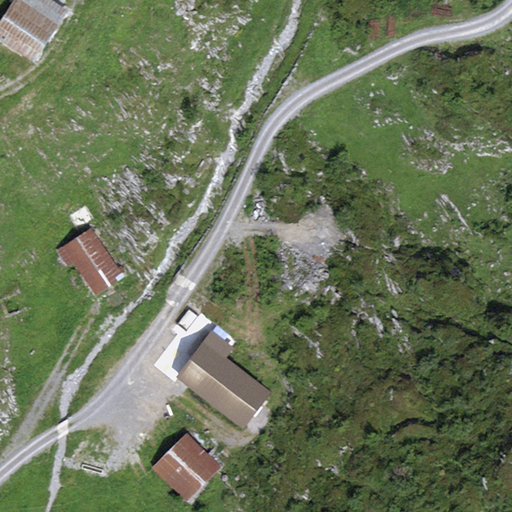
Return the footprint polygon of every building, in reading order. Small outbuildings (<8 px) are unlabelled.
[(67,10),(51,0),(13,0),(0,21),(0,39),(34,61),(67,10)] [(66,213),(76,231),(97,220),(87,202),(66,213)] [(66,266),(74,261),(96,295),(124,276),(91,226),(55,250),(66,266)] [(211,330),(174,375),(242,429),(271,394),(226,357),(233,348),(211,330)] [(187,432),(153,465),(187,500),(221,466),(187,432)]
